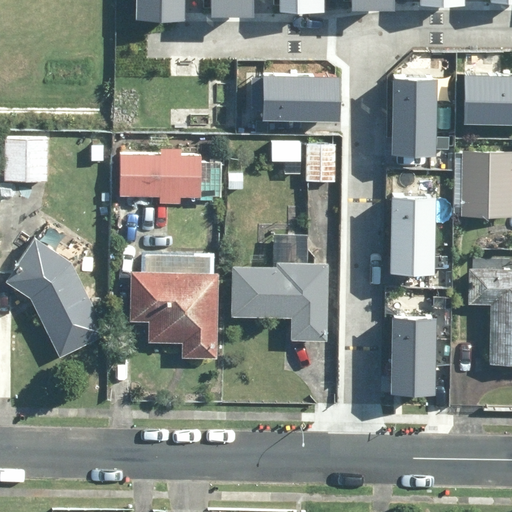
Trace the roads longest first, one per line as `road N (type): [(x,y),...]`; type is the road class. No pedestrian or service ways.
road 1 (residential): [(356,458),(366,33)]
road 2 (residential): [(356,458),(0,452)]
road 3 (residential): [(366,33),(154,34)]
road 4 (residential): [(511,458),(356,458)]
road 5 (residential): [(366,33),(511,30)]
